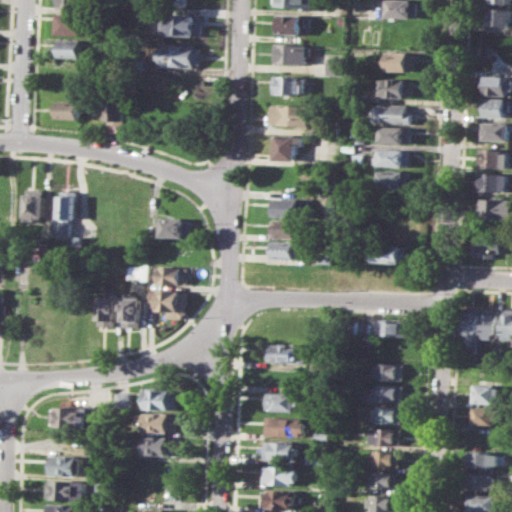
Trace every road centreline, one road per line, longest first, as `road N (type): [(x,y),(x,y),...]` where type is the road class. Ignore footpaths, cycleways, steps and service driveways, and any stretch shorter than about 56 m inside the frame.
road 1 (residential): [(242,0),(220,511)]
road 2 (residential): [(435,511),(457,0)]
road 3 (residential): [(233,193),(136,160),(0,141)]
road 4 (residential): [(0,378),(130,370),(228,322)]
road 5 (residential): [(228,322),(278,296),(445,299)]
road 6 (residential): [(24,142),(29,0)]
road 7 (residential): [(5,511),(11,380)]
